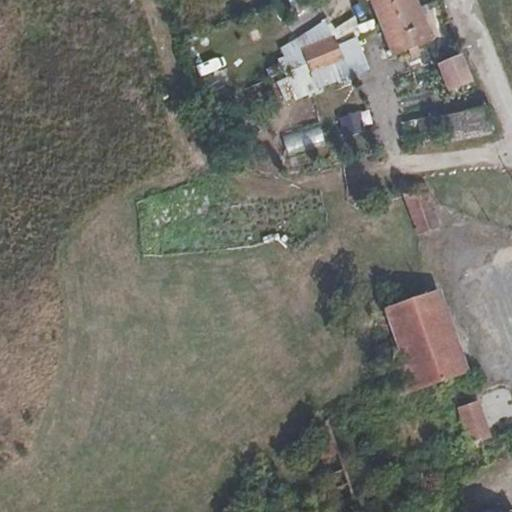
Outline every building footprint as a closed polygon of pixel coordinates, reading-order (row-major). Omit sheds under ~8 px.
[(420,0),(376,0),(393,41),(431,27),(420,0)] [(335,30),(327,8),(294,21),(302,43),(335,30)] [(436,67),(445,97),(471,89),(463,60),(436,67)] [(439,223),(428,185),(405,192),(416,230),(439,223)] [(394,344),(377,350),(388,384),(459,361),(435,285),(381,301),(394,344)] [(488,393),(464,401),(483,459),(506,451),(488,393)] [(382,492),(372,466),(356,470),(340,428),(320,435),(345,504),(382,492)] [(511,511),(511,499),(500,504),(498,497),(464,509),(464,511),(511,511)]
